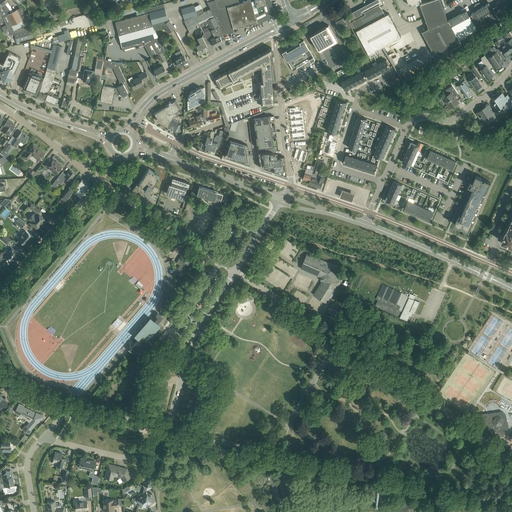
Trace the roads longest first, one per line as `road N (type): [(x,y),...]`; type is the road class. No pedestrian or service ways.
road 1 (unclassified): [(511,466),(339,338)]
road 2 (tertiary): [(128,131),(163,89),(292,20)]
road 3 (unclassified): [(167,428),(190,344),(235,271)]
road 4 (unclassified): [(235,271),(101,183)]
road 5 (residential): [(0,302),(101,183)]
road 6 (tertiary): [(511,288),(369,225)]
road 7 (unclassified): [(511,272),(369,212)]
road 8 (unclassified): [(290,185),(275,45)]
road 9 (unclassified): [(271,454),(339,338)]
road 10 (residential): [(511,66),(453,119),(422,116),(406,127)]
road 11 (unclassified): [(339,338),(235,271)]
road 12 (unclassified): [(290,185),(176,144)]
